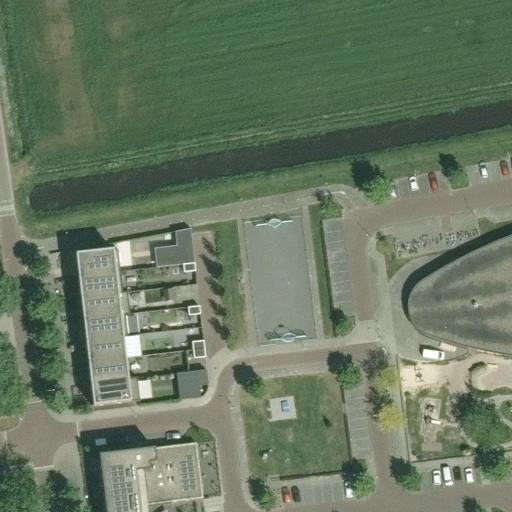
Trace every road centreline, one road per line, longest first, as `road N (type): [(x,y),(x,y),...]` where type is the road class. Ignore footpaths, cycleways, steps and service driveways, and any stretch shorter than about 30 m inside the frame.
road 1 (residential): [(370,352),(355,219),(511,193)]
road 2 (unclassified): [(39,435),(0,168)]
road 3 (residential): [(223,414),(39,435)]
road 4 (residential): [(370,352),(233,370),(223,414)]
road 5 (residential): [(391,509),(370,352)]
road 6 (residential): [(511,500),(391,509)]
